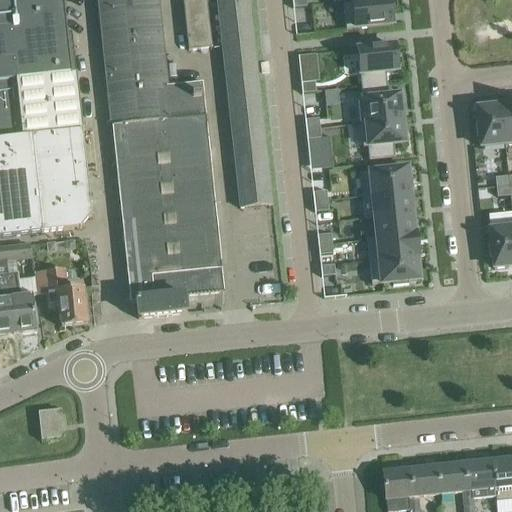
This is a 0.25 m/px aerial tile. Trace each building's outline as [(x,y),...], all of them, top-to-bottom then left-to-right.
[(0,0),(0,238),(73,230),(69,196),(88,194),(71,33),(67,34),(63,0),(0,0)] [(224,294),(202,84),(167,88),(157,0),(98,0),(131,304),(137,303),(139,320),(186,315),(184,298),(224,294)] [(182,0),(188,52),(212,49),(206,0),(217,0),(238,190),(240,210),(272,206),(250,0),(182,0)] [(305,0),(292,0),(293,9),(307,8),(305,0)] [(352,0),(353,5),(343,6),(346,31),(392,26),(390,2),(378,3),(377,0),(352,0)] [(490,39),(498,37),(490,2),(482,4),(490,39)] [(394,48),(358,52),(362,89),(387,86),(385,74),(397,72),(394,48)] [(315,84),(301,85),(302,95),(316,94),(315,84)] [(388,98),(387,86),(362,89),(365,125),(402,121),(400,97),(388,98)] [(511,145),(511,105),(500,107),(501,108),(505,146),(511,145)] [(501,108),(477,111),(478,122),(475,122),(476,135),(480,135),(481,149),(505,146),(501,108)] [(318,120),(305,121),(306,131),(319,130),(318,120)] [(405,144),(402,121),(365,125),(369,162),(394,159),(393,146),(405,144)] [(319,130),(306,131),(307,141),(320,139),(319,130)] [(367,197),(362,198),(362,199),(410,194),(407,170),(365,174),(367,197)] [(508,178),(495,179),(496,189),(509,188),(508,178)] [(509,188),(496,189),(497,199),(510,198),(509,188)] [(326,193),(313,194),(314,204),(327,202),(326,193)] [(410,194),(362,199),(364,220),(412,215),(410,194)] [(327,202),(314,204),(315,214),(328,212),(327,202)] [(412,215),(364,220),(365,221),(374,220),(376,240),(367,241),(367,242),(416,236),(415,235),(414,236),(412,215)] [(511,229),(490,232),(491,246),(488,246),(489,259),(493,259),(494,270),(511,268),(511,229)] [(331,236),(318,237),(319,247),(332,245),(331,236)] [(416,236),(367,242),(369,263),(418,258),(416,236)] [(332,245),(319,247),(320,256),(333,255),(332,245)] [(31,247),(6,249),(7,261),(16,260),(32,258),(31,247)] [(6,249),(0,249),(0,277),(9,276),(7,261),(6,249)] [(418,258),(369,263),(372,287),(392,285),(392,288),(408,286),(408,283),(419,282),(417,259),(418,259),(418,258)] [(334,267),(321,268),(322,278),(335,277),(334,267)] [(18,275),(9,276),(16,334),(37,331),(33,296),(21,298),(18,275)] [(0,335),(16,334),(9,276),(0,277),(0,279),(2,300),(0,300),(0,335)] [(59,311),(61,329),(87,326),(83,289),(66,291),(65,283),(47,285),(49,312),(59,311)] [(61,412),(38,414),(41,442),(64,439),(61,412)] [(511,461),(494,463),(496,491),(511,489),(511,461)] [(494,463),(466,466),(469,494),(464,494),(466,510),(475,508),(474,501),(497,498),(496,491),(494,463)] [(469,494),(466,466),(439,469),(442,497),(464,494),(469,494)] [(415,499),(410,500),(411,511),(421,511),(420,499),(442,497),(439,469),(411,472),(415,499)] [(415,499),(411,472),(383,475),(386,502),(410,500),(415,499)]
